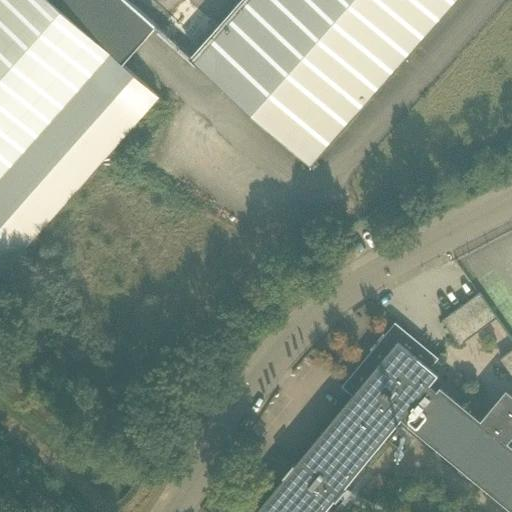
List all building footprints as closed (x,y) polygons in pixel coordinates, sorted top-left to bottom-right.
[(0,0),(0,277),(3,281),(162,93),(128,64),(162,23),(135,0),(0,0)] [(457,0),(239,0),(189,57),(312,165),(457,0)] [(480,293),(460,307),(443,320),(461,345),(498,317),(480,293)] [(331,511),(327,509),(403,416),(431,383),(439,373),(431,366),(437,359),(396,323),(352,376),(351,375),(342,386),(354,396),(260,509),(257,511),(331,511)] [(483,419),(442,385),(439,389),(431,383),(403,416),(411,423),(410,424),(511,507),(511,442),(510,441),(511,438),(511,393),(507,390),(483,419)]
